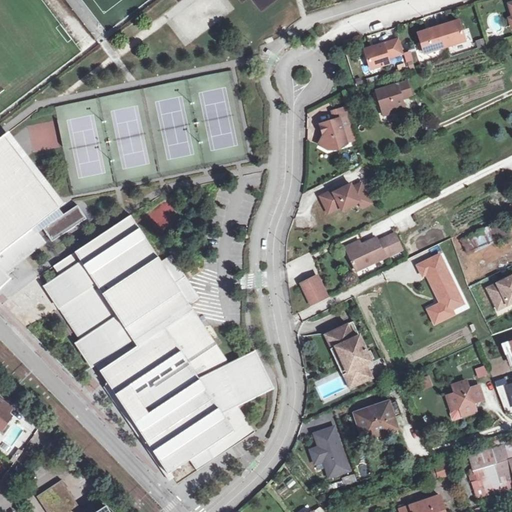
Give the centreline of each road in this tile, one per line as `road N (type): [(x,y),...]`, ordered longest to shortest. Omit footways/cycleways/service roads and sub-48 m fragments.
road 1 (unclassified): [(222,511),(282,449),(297,405),(276,242),(292,189),(300,101)]
road 2 (residential): [(511,160),(365,226)]
road 3 (unclassified): [(300,101),(322,79),(307,60),(284,66),(283,89),(292,99)]
